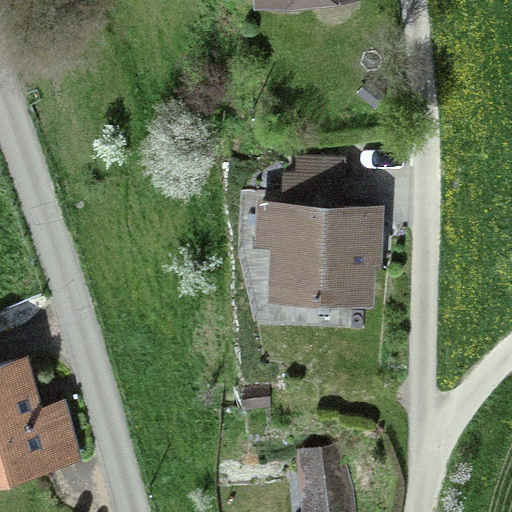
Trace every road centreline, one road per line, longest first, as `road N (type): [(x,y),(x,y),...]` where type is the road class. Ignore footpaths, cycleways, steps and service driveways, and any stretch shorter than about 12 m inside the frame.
road 1 (residential): [(414,0),(427,128),(417,511)]
road 2 (tertiary): [(136,511),(71,287),(0,86)]
